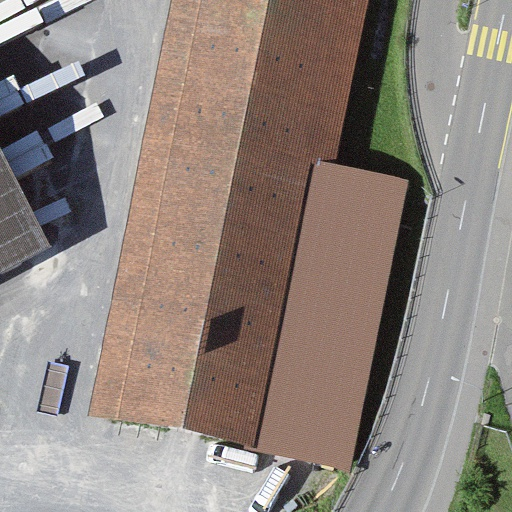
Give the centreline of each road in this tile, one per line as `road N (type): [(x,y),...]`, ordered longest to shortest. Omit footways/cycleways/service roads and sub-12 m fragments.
road 1 (tertiary): [(484,116),(431,377),(409,459),(383,511)]
road 2 (residential): [(484,116),(454,109),(440,94),(431,65),(439,0)]
